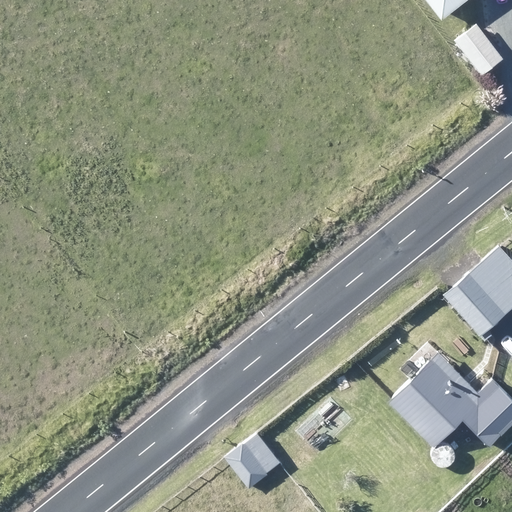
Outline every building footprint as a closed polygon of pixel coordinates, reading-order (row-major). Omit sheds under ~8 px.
[(423,0),(439,20),(464,0),(423,0)] [(503,58),(476,23),(452,41),(479,76),(503,58)] [(511,306),(511,261),(498,245),(442,296),(479,336),(511,306)] [(473,392),(430,351),(384,399),(432,446),(459,419),(487,446),(511,420),(511,403),(486,378),(473,392)] [(354,421),(336,402),(297,438),(314,457),(354,421)] [(255,432),(223,457),(249,490),(281,465),(255,432)] [(457,452),(438,441),(426,459),(445,471),(457,452)]
